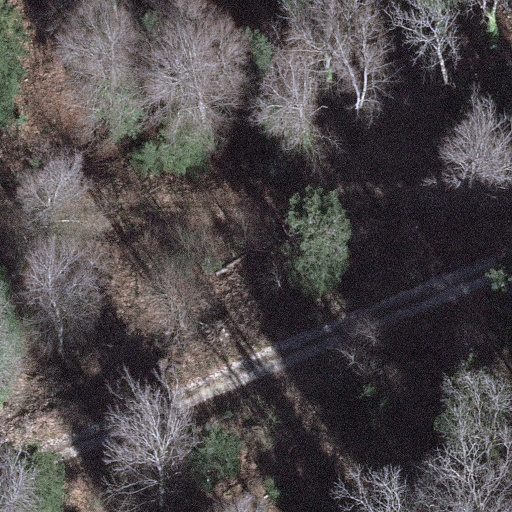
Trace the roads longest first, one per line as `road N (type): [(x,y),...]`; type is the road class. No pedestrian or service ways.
road 1 (track): [(0,463),(511,259)]
road 2 (track): [(0,209),(511,187)]
